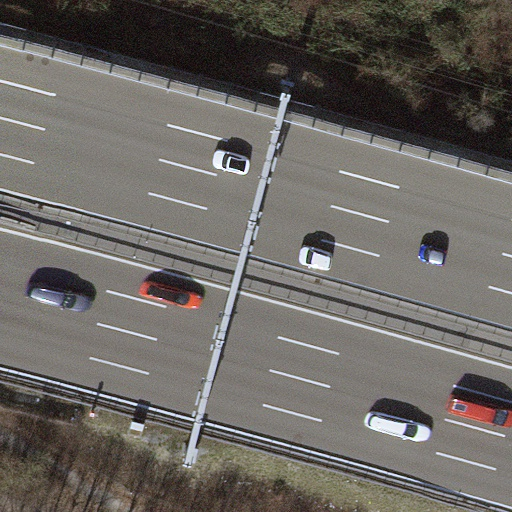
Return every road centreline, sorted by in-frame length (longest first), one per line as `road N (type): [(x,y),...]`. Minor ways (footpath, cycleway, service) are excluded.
road 1 (motorway): [(511,256),(0,117)]
road 2 (motorway): [(0,298),(511,437)]
